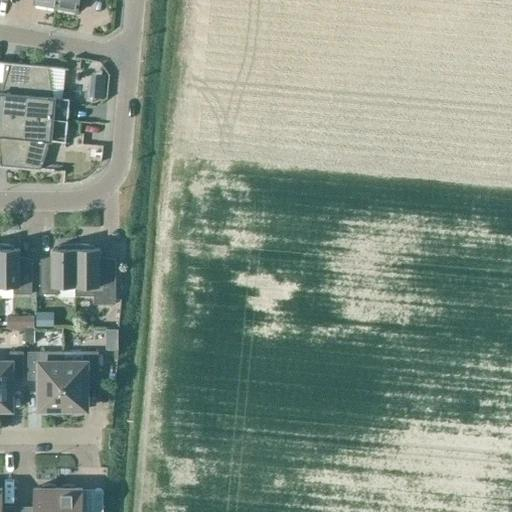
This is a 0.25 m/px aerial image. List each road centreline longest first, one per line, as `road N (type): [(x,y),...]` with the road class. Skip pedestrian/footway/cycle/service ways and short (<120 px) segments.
road 1 (residential): [(0,207),(79,208),(114,189),(123,173),(130,62)]
road 2 (residential): [(0,35),(130,62)]
